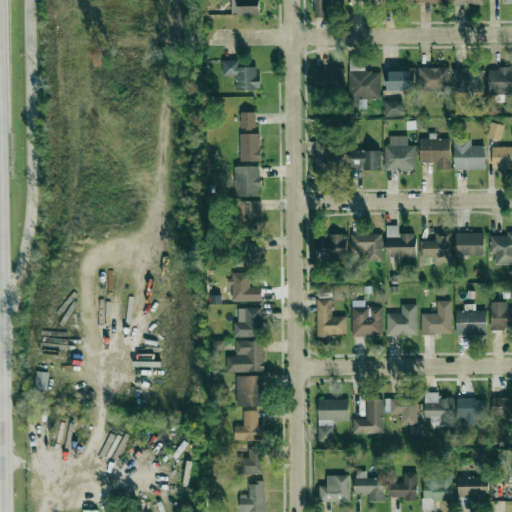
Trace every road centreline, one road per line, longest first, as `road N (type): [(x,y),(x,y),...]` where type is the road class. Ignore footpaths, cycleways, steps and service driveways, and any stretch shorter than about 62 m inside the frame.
road 1 (residential): [(297,511),(291,0)]
road 2 (secondary): [(5,511),(0,0)]
road 3 (secondary): [(5,341),(34,184),(31,0)]
road 4 (residential): [(212,40),(511,34)]
road 5 (residential): [(295,202),(511,200)]
road 6 (residential): [(296,369),(511,366)]
